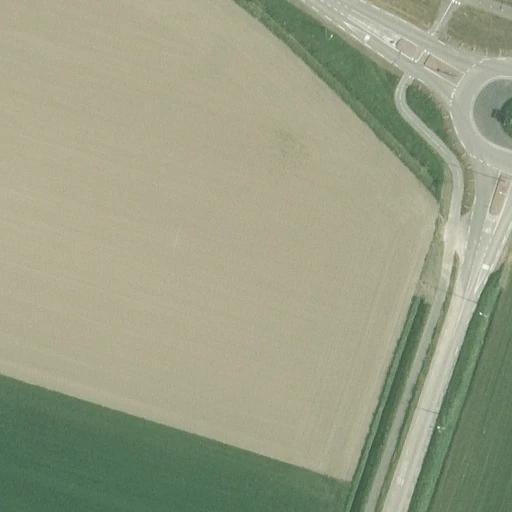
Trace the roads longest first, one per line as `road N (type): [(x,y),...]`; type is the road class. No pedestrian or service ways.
road 1 (tertiary): [(484,160),(414,458)]
road 2 (tertiary): [(414,458),(511,222)]
road 3 (secondary): [(312,0),(459,118)]
road 4 (secondary): [(481,76),(330,0)]
